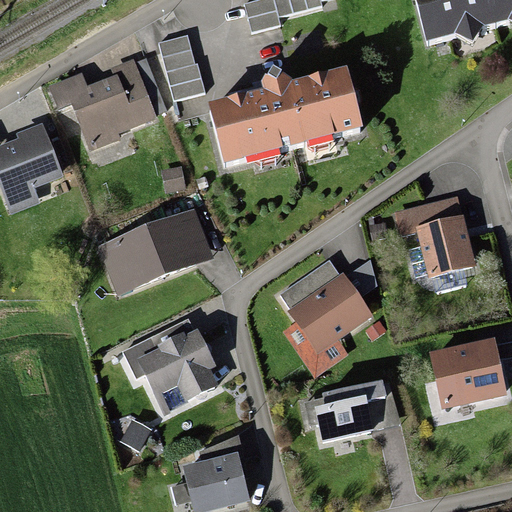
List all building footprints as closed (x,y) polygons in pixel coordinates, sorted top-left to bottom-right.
[(320,0),(245,0),(254,37),(282,30),(280,21),(323,10),(320,0)] [(511,29),(511,0),(417,0),(430,50),(511,29)] [(188,36),(157,44),(170,93),(201,85),(188,36)] [(350,73),(208,110),(224,174),(367,137),(350,73)] [(76,106),(94,98),(85,76),(51,91),(60,113),(76,106)] [(94,98),(76,106),(97,148),(154,120),(133,78),(94,98)] [(42,133),(0,148),(0,193),(9,217),(39,206),(33,189),(59,180),(42,133)] [(456,196),(395,212),(402,238),(414,235),(426,280),(475,267),(456,196)] [(193,210),(96,248),(115,297),(212,260),(193,210)] [(49,257),(25,258),(26,281),(50,280),(49,257)] [(330,260),(279,293),(316,351),(367,318),(330,260)] [(198,326),(133,357),(160,414),(216,387),(210,375),(219,371),(198,326)] [(493,340),(429,352),(440,412),(504,400),(493,340)] [(398,425),(386,381),(322,398),(326,414),(317,416),(325,445),(398,425)] [(242,456),(182,470),(192,511),(211,511),(253,502),(242,456)]
